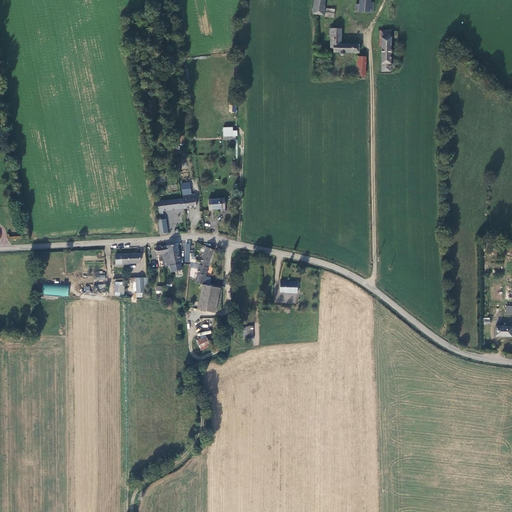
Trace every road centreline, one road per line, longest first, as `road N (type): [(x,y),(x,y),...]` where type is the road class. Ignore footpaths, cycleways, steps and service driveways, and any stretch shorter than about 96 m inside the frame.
road 1 (unclassified): [(0,247),(191,237),(305,257),(355,277),(457,351),(511,363)]
road 2 (track): [(375,291),(370,30),(386,0)]
road 3 (track): [(132,511),(134,493),(197,439),(198,357)]
